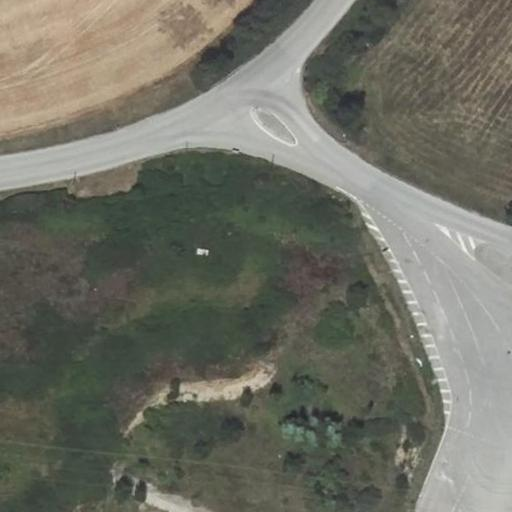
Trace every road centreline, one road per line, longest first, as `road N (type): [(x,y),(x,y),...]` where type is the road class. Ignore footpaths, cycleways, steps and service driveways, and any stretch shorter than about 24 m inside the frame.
road 1 (unclassified): [(233,111),(511,268)]
road 2 (unknown): [(482,251),(447,452),(424,511)]
road 3 (unclassified): [(233,111),(109,154),(0,170)]
road 4 (unclassified): [(334,0),(279,70),(233,111)]
